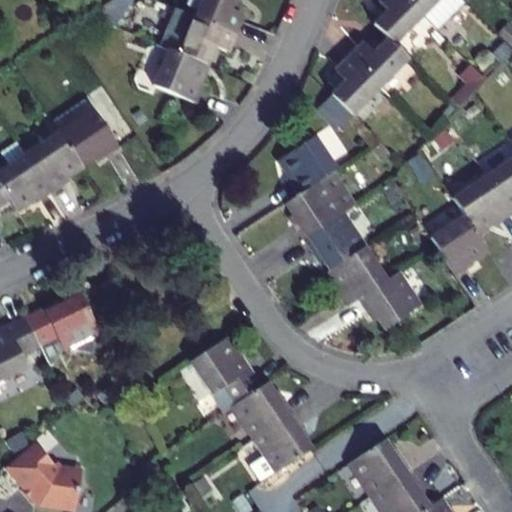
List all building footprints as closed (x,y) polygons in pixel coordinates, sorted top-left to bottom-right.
[(135,0),(111,0),(88,16),(122,30),(135,0)] [(207,0),(199,19),(240,37),(247,20),(236,15),(242,0),(207,0)] [(457,0),(399,0),(399,1),(429,30),(458,1),(457,0)] [(393,25),(379,37),(395,54),(401,59),(429,30),(399,1),(384,16),(393,25)] [(199,19),(183,56),(212,69),(220,51),(232,56),(240,37),(199,19)] [(174,52),(157,92),(200,111),(209,92),(204,89),(212,69),(183,56),(174,52)] [(418,75),(401,59),(395,54),(380,68),(371,59),(358,72),(390,103),(418,75)] [(362,131),(390,103),(358,72),(344,87),(352,95),(339,109),(362,131)] [(61,128),(92,108),(85,97),(54,117),(61,128)] [(92,108),(61,128),(83,160),(99,149),(103,155),(119,145),(93,106),(92,108)] [(61,128),(27,150),(52,188),(69,177),(65,172),(83,160),(61,128)] [(310,139),(274,163),(285,179),(279,183),(291,201),(314,185),(327,177),(332,173),(310,139)] [(27,150),(0,167),(0,181),(11,199),(15,205),(32,194),(35,199),(52,188),(27,150)] [(511,161),(485,179),(511,219),(511,218),(511,161)] [(327,177),(314,185),(335,218),(348,208),(327,177)] [(450,202),(462,221),(473,238),(490,227),(493,232),(511,219),(485,179),(450,202)] [(0,206),(11,199),(0,181),(0,206)] [(335,218),(314,185),(291,201),(279,209),(289,224),(283,228),(294,245),(335,218)] [(359,254),(335,218),(294,245),(306,262),(312,258),(324,276),(359,254)] [(462,221),(429,243),(455,281),(472,270),(469,265),(485,255),(473,238),(462,221)] [(381,287),(359,254),(324,276),(334,292),(329,296),(340,314),(353,306),(381,287)] [(393,279),(381,287),(353,306),(364,324),(369,321),(380,336),(415,313),(393,279)] [(121,280),(105,288),(114,308),(131,300),(121,280)] [(66,301),(31,317),(46,349),(64,340),(70,352),(105,335),(87,297),(69,306),(66,301)] [(0,383),(33,368),(28,357),(46,349),(31,317),(0,331),(0,383)] [(221,344),(184,367),(205,399),(217,392),(228,408),(257,390),(235,356),(230,359),(221,344)] [(184,367),(172,375),(193,407),(205,399),(184,367)] [(264,385),(257,390),(228,408),(250,442),(291,416),(279,397),(274,400),(264,385)] [(301,431),(291,416),(250,442),(272,476),(308,453),(296,435),(301,431)] [(36,438),(10,461),(43,498),(77,503),(83,469),(60,466),(36,438)] [(385,442),(350,465),(372,499),(412,472),(400,454),(395,457),(385,442)] [(423,488),(412,472),(372,499),(380,511),(425,511),(430,509),(418,491),(423,488)] [(449,511),(442,501),(430,509),(425,511),(449,511)]
